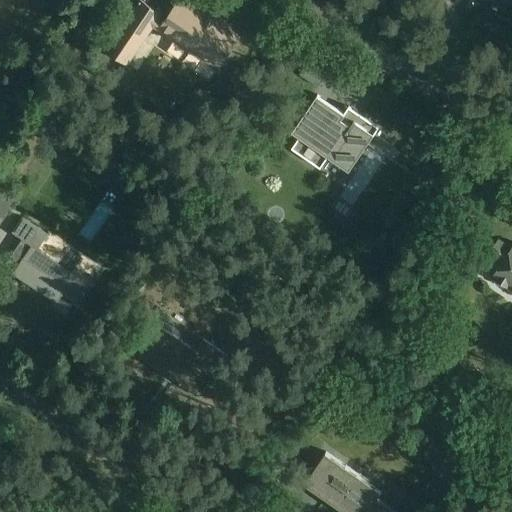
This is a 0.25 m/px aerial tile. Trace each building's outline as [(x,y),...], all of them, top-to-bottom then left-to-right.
[(222,72),(245,35),(190,0),(179,0),(169,15),(145,0),(143,0),(109,54),(131,68),(155,30),(222,72)] [(511,0),(478,0),(511,23),(511,0)] [(351,185),(378,141),(371,137),(384,117),(350,96),(347,101),(320,85),(284,144),(351,185)] [(0,252),(0,265),(67,309),(96,265),(23,217),(0,252)] [(511,289),(511,239),(502,233),(487,255),(501,265),(493,277),(511,289)] [(142,354),(194,395),(217,365),(165,325),(142,354)] [(376,511),(392,488),(324,442),(306,469),(368,511),(376,511)]
